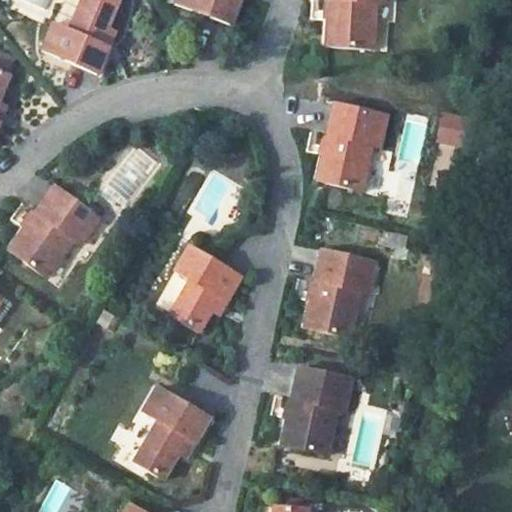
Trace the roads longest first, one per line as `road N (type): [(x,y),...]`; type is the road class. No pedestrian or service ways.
road 1 (residential): [(247,101),(278,132),(294,243),(226,511)]
road 2 (residential): [(0,178),(94,102),(178,84),(247,101)]
